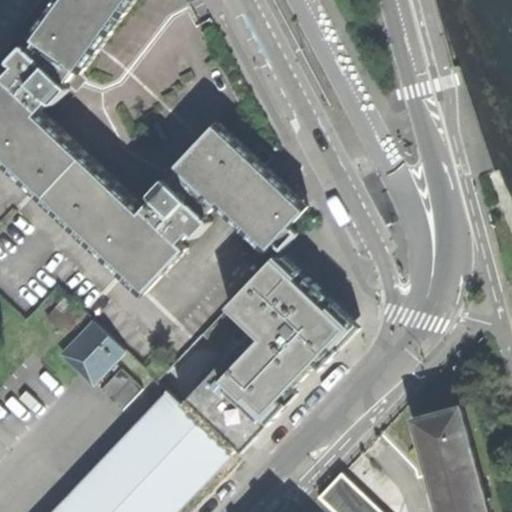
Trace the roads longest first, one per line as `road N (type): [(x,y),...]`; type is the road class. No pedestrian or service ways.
road 1 (unclassified): [(391,356),(402,307),(382,257),(248,0)]
road 2 (tertiary): [(391,356),(421,311),(417,224),(302,0)]
road 3 (secondary): [(391,356),(440,313),(454,269),(449,201),(393,0)]
road 4 (secondary): [(237,511),(391,356)]
